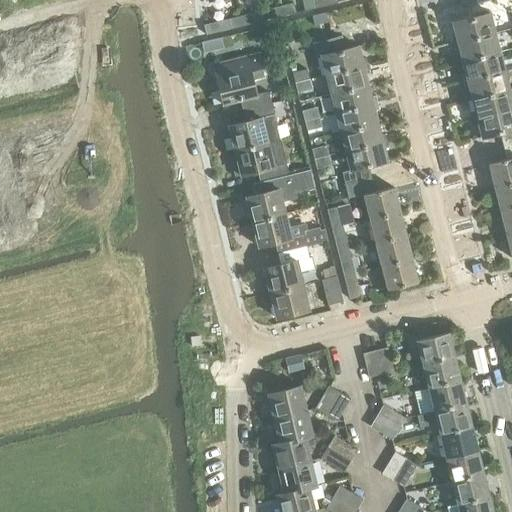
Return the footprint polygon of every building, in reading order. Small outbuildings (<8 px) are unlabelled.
[(302,0),(305,10),(326,5),(324,0),(302,0)] [(282,5),(281,5),(284,15),(295,12),(293,2),(282,5)] [(281,5),(269,8),(272,18),(284,15),(281,5)] [(450,35),(451,42),(494,31),(489,11),(451,21),(454,34),(450,35)] [(251,12),(239,15),(241,25),(253,22),(251,12)] [(325,12),(312,15),(314,25),(327,22),(325,12)] [(230,28),(241,25),(239,15),(202,24),(205,34),(230,28)] [(499,50),(494,31),(451,42),(453,49),(457,48),(461,60),(499,50)] [(321,58),(325,74),(365,63),(364,58),(361,59),(357,44),(344,47),(341,35),(313,42),(317,58),(321,58)] [(220,37),(208,40),(210,50),(222,47),(220,37)] [(504,69),(499,50),(461,60),(464,72),(459,73),(461,80),(504,69)] [(239,99),(241,110),(271,103),(268,91),(256,94),(253,80),(264,77),(258,52),(212,64),(222,103),(239,99)] [(325,74),(330,93),(367,83),(363,69),(367,68),(365,63),(325,74)] [(292,72),(294,81),(309,78),(306,68),(292,72)] [(470,98),(509,88),(504,69),(461,80),(463,86),(467,85),(470,98)] [(311,88),(309,78),(294,81),(296,92),(311,88)] [(330,93),(334,112),(376,102),(374,95),(370,96),(367,83),(330,93)] [(511,107),(511,99),(509,88),(470,98),(474,110),(469,111),(471,118),(511,107)] [(378,109),(376,102),(334,112),(339,132),(377,122),(374,110),(378,109)] [(278,133),(271,103),(241,110),(244,121),(227,125),(232,144),(278,133)] [(301,110),(304,120),(319,116),(316,106),(301,110)] [(500,134),(503,146),(511,143),(511,107),(471,118),(473,125),(477,124),(481,139),(500,134)] [(321,126),(319,116),(304,120),(306,130),(321,126)] [(339,132),(344,151),(386,140),(385,133),(380,134),(377,122),(339,132)] [(288,174),(278,133),(232,144),(237,164),(231,165),(234,176),(256,171),(259,181),(288,174)] [(345,186),(348,198),(363,194),(374,191),(371,179),(368,167),(387,162),(384,148),(388,147),(386,140),(344,151),(349,170),(341,172),(345,186)] [(511,156),(511,143),(503,146),(506,158),(511,156)] [(311,148),(313,159),(328,155),(325,144),(311,148)] [(330,164),(328,155),(313,159),(316,168),(330,164)] [(493,186),(511,181),(511,156),(506,158),(487,163),(493,186)] [(283,201),(296,198),(295,193),(314,189),(308,170),(288,174),(259,181),(262,192),(245,196),(252,222),(286,214),(283,201)] [(499,210),(511,206),(511,181),(493,186),(499,210)] [(374,191),(363,194),(369,218),(399,210),(393,186),(374,191)] [(337,206),(326,208),(331,227),(342,225),(337,206)] [(511,232),(511,206),(499,210),(505,234),(511,232)] [(405,234),(399,210),(369,218),(375,242),(405,234)] [(289,226),(286,214),(252,222),(257,245),(274,241),(276,252),(306,246),(327,240),(324,228),(320,229),(319,226),(307,229),(305,222),(289,226)] [(342,225),(331,227),(337,251),(348,248),(342,225)] [(375,242),(381,265),(411,258),(405,234),(375,242)] [(309,255),(306,246),(276,252),(279,263),(262,267),(269,292),(303,284),(300,271),(314,268),(311,255),(309,255)] [(348,248),(337,251),(343,275),(354,272),(359,270),(356,255),(350,257),(348,248)] [(417,282),(411,258),(381,265),(387,289),(417,282)] [(321,270),(324,278),(336,275),(333,266),(321,270)] [(354,272),(343,275),(349,298),(360,295),(354,272)] [(336,275),(324,278),(320,279),(327,305),(342,301),(336,275)] [(309,309),(303,284),(269,292),(275,317),(309,309)] [(444,322),(435,324),(438,333),(447,331),(444,322)] [(416,340),(422,364),(453,356),(447,332),(416,340)] [(387,347),(375,350),(380,374),(393,371),(387,347)] [(368,377),(380,374),(375,350),(362,353),(368,377)] [(459,379),(453,356),(422,364),(427,387),(459,379)] [(427,387),(433,410),(465,403),(459,379),(427,387)] [(267,393),(273,418),(306,410),(300,385),(267,393)] [(314,407),(325,414),(339,391),(328,385),(314,407)] [(325,414),(336,420),(350,398),(339,391),(325,414)] [(470,426),(465,403),(433,410),(416,415),(419,427),(436,422),(439,434),(470,426)] [(370,426),(381,433),(394,411),(383,404),(370,426)] [(273,418),(279,442),(304,436),(312,434),(306,410),(273,418)] [(405,418),(394,411),(381,433),(392,439),(405,418)] [(445,457),(476,449),(470,426),(439,434),(445,457)] [(334,435),(327,446),(350,460),(357,449),(334,435)] [(310,460),(304,436),(279,442),(271,444),(276,468),(310,460)] [(343,471),(350,460),(327,446),(320,458),(343,471)] [(482,472),(476,449),(445,457),(451,480),(482,472)] [(381,473),(392,479),(405,458),(394,451),(381,473)] [(416,465),(405,458),(392,479),(403,486),(416,465)] [(307,487),(316,485),(310,460),(276,468),(282,491),(282,493),(307,487)] [(451,480),(457,503),(488,496),(482,472),(451,480)] [(339,485),(332,496),(355,510),(362,498),(339,485)] [(299,511),(313,509),(307,487),(282,493),(282,491),(274,493),(278,511),(299,511)] [(326,494),(321,502),(327,506),(331,497),(326,494)] [(333,511),(353,511),(355,510),(332,496),(331,497),(327,506),(325,507),(333,511)] [(491,511),(488,496),(457,503),(457,504),(448,506),(449,511),(491,511)] [(397,511),(412,511),(417,504),(406,498),(397,511)]
